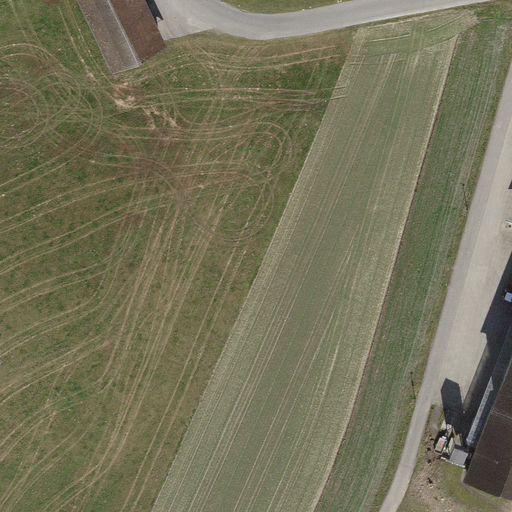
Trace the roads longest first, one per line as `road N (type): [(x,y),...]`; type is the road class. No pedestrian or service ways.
road 1 (unclassified): [(196,0),(223,17),(274,28),(431,0)]
road 2 (track): [(387,511),(429,383)]
